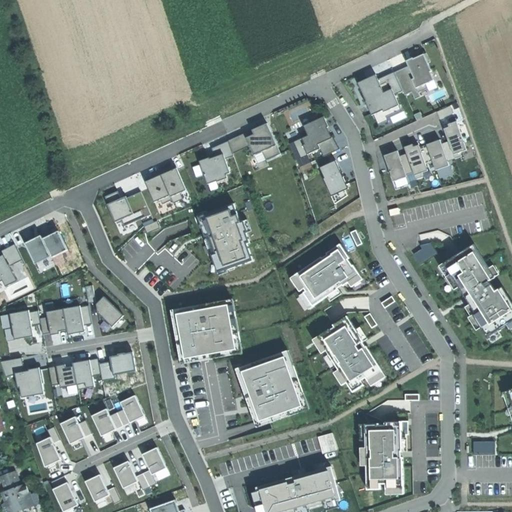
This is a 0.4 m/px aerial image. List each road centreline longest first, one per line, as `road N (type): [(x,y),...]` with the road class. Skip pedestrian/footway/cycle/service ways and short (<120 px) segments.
road 1 (residential): [(357,154),(379,247),(447,357),(445,488),(400,511)]
road 2 (residential): [(317,83),(80,191)]
road 3 (residential): [(161,331),(153,302),(102,248),(80,191)]
road 4 (residential): [(428,29),(317,83)]
